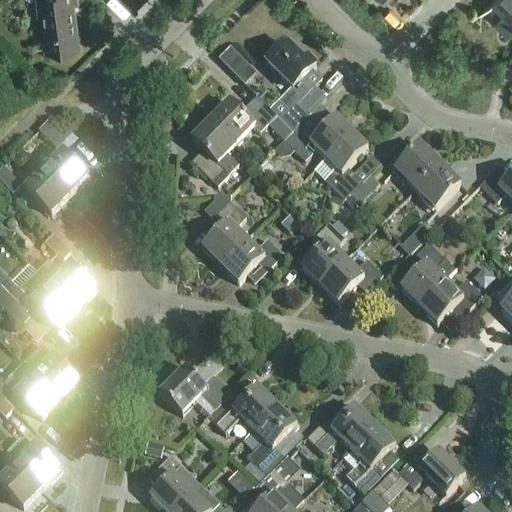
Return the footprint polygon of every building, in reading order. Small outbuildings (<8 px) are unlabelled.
[(80,43),(75,3),(79,2),(78,0),(37,0),(44,47),(80,43)] [(495,25),(507,36),(511,31),(511,0),(495,0),(494,2),(506,14),(495,25)] [(237,47),(225,59),(251,85),(263,73),(237,47)] [(294,137),(303,128),(311,119),(300,107),(323,84),(313,74),(317,70),(308,61),(305,65),(286,47),(267,67),(292,92),(270,114),(278,121),(294,137)] [(268,130),(284,146),(294,137),(278,121),(270,114),(258,101),(241,118),(230,106),(211,125),(237,151),(255,132),(261,138),(268,130)] [(317,155),(327,164),(353,138),(337,122),(317,142),(303,128),(294,137),(284,146),(274,157),(281,163),(290,161),(295,156),(306,166),(317,155)] [(228,160),(237,151),(211,125),(193,144),(204,156),(193,167),(218,192),(239,171),(228,160)] [(40,135),(58,153),(66,144),(48,126),(40,135)] [(353,138),(327,164),(336,174),(324,185),(345,206),(363,188),(349,174),(369,154),(353,138)] [(396,175),(416,195),(441,170),(421,150),(396,175)] [(63,156),(44,175),(70,201),(89,182),(63,156)] [(441,170),(416,195),(436,215),(461,190),(441,170)] [(0,174),(0,184),(13,197),(22,189),(4,171),(0,174)] [(506,200),(511,206),(511,180),(510,182),(500,171),(481,191),(498,208),(506,200)] [(70,201),(44,175),(25,193),(52,220),(70,201)] [(352,200),(361,209),(380,189),(371,180),(352,200)] [(203,252),(221,271),(247,244),(237,234),(247,223),(231,207),(231,200),(214,201),(214,206),(205,216),(222,233),(203,252)] [(331,202),(329,210),(338,213),(344,207),(343,205),(331,202)] [(302,273),(320,291),(347,265),(336,254),(346,244),(330,228),(313,245),(321,253),(302,273)] [(422,231),(402,251),(412,260),(431,240),(422,231)] [(96,296),(69,270),(63,265),(72,256),(54,238),(45,247),(58,260),(51,268),(49,266),(38,277),(50,289),(76,315),(96,296)] [(247,244),(221,271),(240,289),(259,269),(268,278),(284,261),(268,245),(258,255),(247,244)] [(420,312),(446,286),(456,275),(429,248),(412,265),(421,274),(401,294),(420,312)] [(347,265),(320,291),(339,310),(358,290),(367,298),(384,281),(367,265),(357,275),(347,265)] [(76,315),(50,289),(38,277),(20,295),(9,283),(0,274),(0,292),(3,295),(12,304),(18,310),(26,302),(58,333),(76,315)] [(446,286),(420,312),(438,330),(458,311),(466,319),(483,302),(467,286),(456,296),(446,286)] [(511,303),(501,314),(511,325),(511,303)] [(31,322),(18,310),(12,304),(4,313),(22,331),(31,322)] [(23,370),(34,380),(60,407),(80,387),(42,350),(23,370)] [(60,407),(34,380),(23,370),(6,387),(0,381),(0,399),(2,401),(10,393),(42,425),(60,407)] [(202,402),(216,416),(227,405),(239,393),(220,373),(204,390),(186,372),(160,398),(183,421),(202,402)] [(241,425),(253,436),(278,411),(258,391),(235,414),(227,405),(216,416),(209,423),(226,440),(241,425)] [(0,399),(0,416),(6,422),(15,413),(2,401),(0,399)] [(249,463),(268,483),(287,465),(275,453),(298,431),(278,411),(253,436),(264,448),(249,463)] [(339,445),(351,457),(376,431),(356,411),(334,434),(325,426),(307,444),(324,460),(339,445)] [(376,431),(351,457),(362,468),(347,483),(364,500),(382,482),(374,474),(396,451),(376,431)] [(146,460),(162,463),(164,452),(149,449),(146,460)] [(35,450),(16,469),(42,495),(61,476),(35,450)] [(468,482),(441,456),(427,470),(417,461),(399,479),(409,489),(415,495),(427,482),(448,502),(468,482)] [(151,502),(160,511),(180,511),(201,491),(171,461),(149,483),(159,493),(151,502)] [(260,511),(288,511),(282,506),(290,498),(283,491),(300,474),(288,463),(287,465),(268,483),(259,492),(270,502),(260,511)] [(25,511),(42,495),(16,469),(0,485),(0,489),(22,511),(25,511)] [(238,496),(244,503),(254,493),(248,487),(238,496)] [(222,511),(201,491),(180,511),(222,511)] [(389,511),(388,511),(374,497),(362,508),(366,511),(389,511)]
